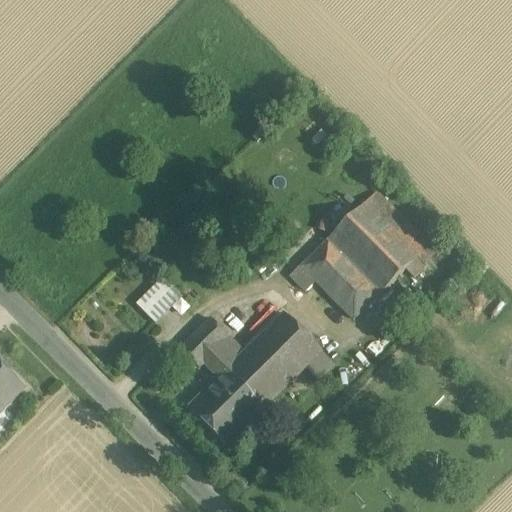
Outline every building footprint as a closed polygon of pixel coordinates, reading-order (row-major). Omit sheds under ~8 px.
[(438,253),(376,192),(364,204),(417,257),(405,269),(414,277),(438,253)] [(417,257),(364,204),(328,240),(381,293),(405,269),(417,257)] [(381,293),(328,240),(294,274),(304,283),(309,278),(352,322),(381,293)] [(181,296),(163,277),(136,304),(154,323),(181,296)] [(334,365),(283,313),(256,339),(293,375),(296,378),(305,369),(317,381),(334,365)] [(203,324),(174,352),(193,372),(213,353),(222,343),(203,324)] [(222,343),(213,353),(227,367),(244,351),(229,336),(222,343)] [(293,375),(256,339),(244,351),(227,367),(264,404),(293,375)] [(227,367),(213,353),(202,364),(216,379),(227,367)] [(0,414),(26,388),(0,363),(0,414)] [(216,379),(198,397),(186,409),(224,448),(236,436),(234,434),(264,404),(227,367),(216,379)]
